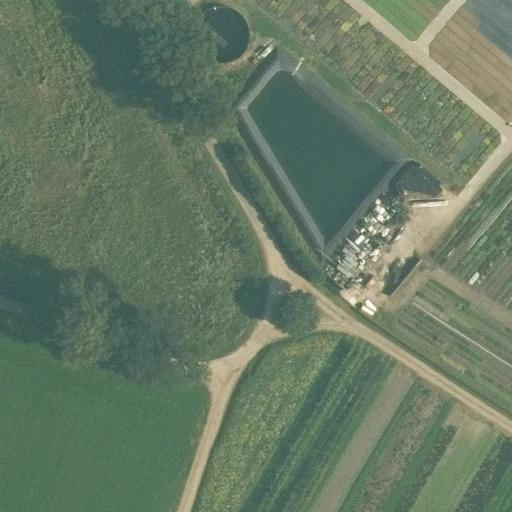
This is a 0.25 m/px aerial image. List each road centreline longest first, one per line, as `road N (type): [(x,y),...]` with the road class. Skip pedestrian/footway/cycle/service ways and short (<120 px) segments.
road 1 (unclassified): [(0,303),(200,370),(227,364),(263,331),(275,289),(271,248),(124,0)]
road 2 (track): [(263,331),(347,325),(511,424)]
road 3 (track): [(187,511),(227,364)]
